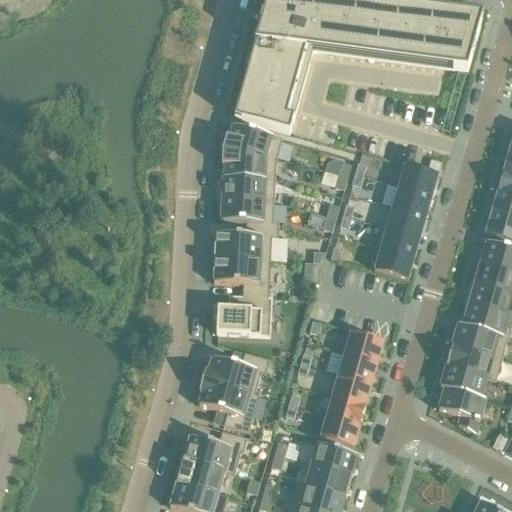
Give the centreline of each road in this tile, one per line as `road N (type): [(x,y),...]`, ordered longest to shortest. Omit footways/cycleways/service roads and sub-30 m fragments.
road 1 (residential): [(131,511),(179,347),(190,131),(229,0)]
road 2 (residential): [(511,16),(397,422)]
road 3 (residential): [(511,479),(397,422)]
